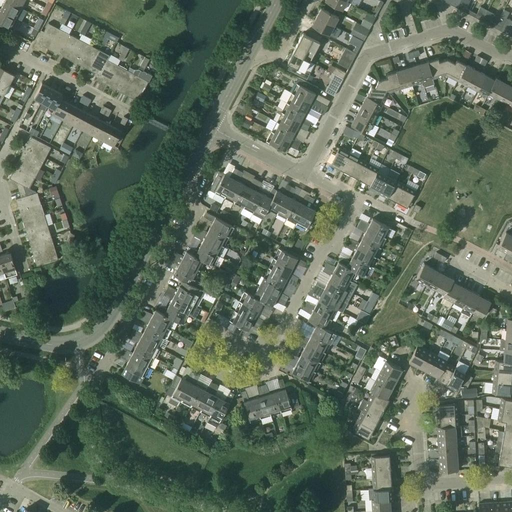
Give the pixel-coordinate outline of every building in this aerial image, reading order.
[(7,0),(5,0),(1,9),(15,17),(15,16),(22,20),(27,11),(20,7),(7,0)] [(347,1),(347,0),(325,0),(325,1),(342,10),(347,1)] [(469,1),(468,0),(460,0),(457,8),(469,14),(471,11),(466,8),(469,1)] [(41,13),(46,15),(49,9),(45,7),(37,3),(35,7),(42,11),(41,13)] [(480,6),(477,14),(471,11),(469,14),(482,21),(487,10),(480,6)] [(321,8),(315,19),(324,23),(326,19),(335,24),(338,17),(321,8)] [(15,17),(1,9),(0,10),(0,22),(9,28),(15,17)] [(490,21),(494,14),(487,10),(482,21),(494,27),(496,24),(490,21)] [(34,27),(38,29),(42,23),(44,19),(39,17),(34,27)] [(365,18),(362,24),(370,28),(372,22),(365,18)] [(500,30),(506,34),(511,23),(511,20),(506,18),(502,27),(496,24),(494,27),(500,30)] [(315,19),(312,25),(329,35),(336,38),(341,30),(334,26),(335,24),(326,19),(324,23),(315,19)] [(49,48),(59,28),(48,23),(38,43),(49,48)] [(59,28),(49,48),(59,54),(69,34),(72,28),(64,24),(62,23),(59,28)] [(352,35),(363,40),(368,30),(358,24),(352,35)] [(298,42),(314,51),(323,35),(311,30),(309,35),(303,33),(298,42)] [(59,54),(69,59),(79,39),(69,34),(59,54)] [(352,35),(349,42),(356,45),(353,51),(356,53),(363,41),(352,35)] [(69,59),(79,64),(89,44),(79,39),(69,59)] [(314,51),(298,42),(293,52),(309,61),(314,51)] [(99,50),(89,44),(79,64),(89,69),(99,50)] [(89,69),(99,75),(107,59),(108,59),(110,55),(99,50),(89,69)] [(339,63),(349,68),(355,54),(346,50),(339,63)] [(293,52),(288,62),(293,65),(290,70),(307,79),(310,73),(309,73),(314,63),(309,61),(293,52)] [(433,79),(446,75),(447,58),(439,61),(438,58),(427,61),(433,79)] [(446,75),(458,81),(467,64),(456,59),(455,62),(447,58),(446,75)] [(97,79),(107,85),(114,73),(118,65),(108,59),(107,59),(99,75),(97,79)] [(434,83),(433,79),(427,61),(417,64),(422,82),(424,87),(434,83)] [(412,85),(422,82),(417,64),(407,67),(412,85)] [(458,81),(467,86),(476,69),(467,64),(458,81)] [(128,70),(118,65),(114,73),(107,85),(117,90),(128,70)] [(0,66),(0,80),(9,85),(15,74),(0,66)] [(343,78),(346,73),(335,67),(332,72),(343,78)] [(407,67),(396,71),(402,88),(412,85),(407,67)] [(128,70),(117,90),(127,95),(138,75),(141,70),(139,69),(139,68),(135,69),(133,73),(128,70)] [(467,86),(477,91),(486,74),(476,69),(467,86)] [(138,75),(127,95),(138,101),(148,81),(149,81),(152,75),(143,70),(143,71),(141,70),(138,75)] [(387,77),(379,80),(389,92),(402,88),(396,71),(386,74),(387,77)] [(340,84),(343,78),(332,72),(329,78),(340,84)] [(495,79),(486,74),(477,91),(487,96),(488,94),(495,79)] [(488,94),(497,99),(506,82),(496,77),(495,79),(488,94)] [(0,80),(0,93),(3,95),(9,85),(0,80)] [(389,92),(379,80),(375,87),(371,85),(366,96),(383,104),(389,92)] [(296,82),(291,92),(319,107),(321,103),(313,98),(315,92),(296,82)] [(497,99),(507,104),(511,93),(511,85),(506,82),(497,99)] [(42,83),(34,98),(41,101),(49,86),(42,83)] [(265,83),(261,89),(269,93),(272,87),(265,83)] [(328,85),(325,91),(334,95),(337,90),(328,85)] [(49,86),(41,101),(48,105),(56,90),(49,86)] [(284,89),(279,98),(286,102),(289,103),(305,112),(308,107),(317,111),(319,107),(291,92),(284,89)] [(56,90),(48,105),(55,109),(60,98),(63,94),(56,90)] [(255,98),(263,102),(266,96),(258,92),(255,98)] [(366,96),(361,105),(378,114),(383,104),(366,96)] [(53,112),(52,113),(63,118),(71,104),(60,98),(55,109),(53,112)] [(274,105),(273,107),(277,109),(309,126),(311,122),(303,117),(305,112),(289,103),(285,111),(274,105)] [(63,118),(73,124),(81,109),(71,104),(63,118)] [(373,123),(378,114),(361,105),(356,115),(373,123)] [(91,115),(81,109),(73,124),(83,129),(91,115)] [(277,109),(276,112),(283,115),(279,123),(295,131),(298,126),(307,130),(309,126),(277,109)] [(101,120),(91,115),(83,129),(93,134),(101,120)] [(356,115),(351,125),(367,133),(373,123),(356,115)] [(247,128),(251,120),(245,117),(241,125),(247,128)] [(111,125),(101,120),(93,134),(103,140),(111,125)] [(276,121),(271,131),(299,145),(301,141),(292,136),(295,131),(276,121)] [(121,131),(111,125),(103,140),(114,145),(121,131)] [(297,149),(299,145),(271,131),(266,140),(285,150),(288,145),(297,149)] [(389,138),(386,143),(391,146),(394,141),(396,136),(391,133),(389,138)] [(51,147),(31,136),(25,147),(45,157),(51,147)] [(25,147),(20,157),(40,168),(45,157),(25,147)] [(333,149),(326,162),(331,164),(340,169),(349,153),(339,148),(337,151),(333,149)] [(340,169),(350,174),(359,158),(349,153),(340,169)] [(35,178),(40,168),(20,157),(15,167),(35,178)] [(368,163),(359,158),(350,174),(360,179),(368,163)] [(360,179),(369,184),(370,184),(377,170),(379,168),(368,163),(360,179)] [(29,188),(35,178),(15,167),(9,178),(18,182),(17,185),(19,191),(25,190),(26,195),(36,192),(29,188)] [(222,202),(224,198),(239,170),(234,168),(229,176),(217,170),(207,189),(215,193),(212,198),(222,202)] [(399,177),(402,172),(392,168),(390,173),(399,177)] [(239,170),(224,198),(234,203),(244,184),(238,181),(243,172),(239,170)] [(386,175),(377,170),(370,184),(369,184),(368,186),(378,191),(386,175)] [(378,191),(388,196),(396,180),(386,175),(378,191)] [(244,184),(234,203),(243,208),(258,180),(254,178),(249,186),(244,184)] [(243,208),(253,213),(263,194),(258,191),(262,182),(258,180),(243,208)] [(405,185),(396,180),(388,196),(397,201),(405,185)] [(267,209),(277,214),(291,186),(287,184),(282,192),(277,190),(267,209)] [(405,185),(397,201),(407,207),(410,200),(413,202),(418,192),(415,191),(416,190),(405,185)] [(52,196),(58,193),(56,186),(49,188),(52,196)] [(291,186),(277,214),(279,215),(280,212),(288,216),(296,200),(291,197),(295,188),(291,186)] [(263,194),(253,213),(263,218),(267,209),(277,190),(273,188),(268,196),(263,194)] [(19,210),(41,203),(37,192),(36,192),(26,195),(25,190),(19,191),(21,197),(16,199),(19,210)] [(286,219),(296,224),(310,196),(306,194),(301,202),(296,200),(286,219)] [(314,198),(310,196),(296,224),(305,229),(315,210),(310,207),(314,198)] [(44,214),(41,203),(19,210),(23,221),(44,214)] [(217,212),(220,206),(213,203),(210,208),(217,212)] [(415,204),(412,209),(418,212),(421,206),(415,204)] [(213,222),(210,226),(229,236),(234,226),(206,212),(204,216),(213,222)] [(23,221),(26,232),(48,225),(44,214),(23,221)] [(361,219),(358,223),(386,238),(387,235),(391,238),(395,230),(388,227),(388,226),(372,218),(370,223),(361,219)] [(358,223),(356,227),(365,232),(362,237),(378,246),(382,239),(385,240),(386,238),(358,223)] [(26,232),(30,243),(51,236),(48,225),(26,232)] [(224,246),(229,236),(210,226),(208,231),(198,227),(196,231),(224,246)] [(196,231),(194,235),(203,241),(200,246),(216,254),(220,247),(223,248),(224,246),(196,231)] [(497,248),(507,253),(511,244),(511,235),(506,232),(497,248)] [(30,243),(33,254),(54,247),(51,236),(30,243)] [(350,238),(348,242),(376,257),(377,254),(374,253),(378,246),(362,237),(360,242),(350,238)] [(300,252),(304,245),(297,241),(293,248),(300,252)] [(376,257),(348,242),(346,246),(355,252),(352,256),(371,266),(376,257)] [(214,265),(219,255),(200,246),(198,251),(188,246),(186,250),(205,260),(205,261),(214,265)] [(54,247),(33,254),(36,265),(58,258),(54,247)] [(280,251),(276,259),(292,267),(295,262),(304,266),(306,262),(279,248),(277,250),(280,251)] [(174,251),(172,255),(200,270),(205,261),(205,260),(186,250),(184,255),(174,251)] [(10,252),(0,255),(0,258),(4,271),(6,277),(17,273),(10,252)] [(200,270),(172,255),(170,259),(179,265),(173,275),(182,279),(198,288),(201,283),(195,280),(200,270)] [(340,257),(338,261),(354,270),(366,276),(369,278),(370,276),(367,274),(371,266),(352,256),(350,261),(340,257)] [(270,265),(268,267),(296,281),(298,277),(290,272),(292,267),(276,259),(273,266),(270,265)] [(327,262),(324,266),(356,283),(357,281),(353,279),(353,278),(351,277),(354,270),(338,261),(336,266),(327,262)] [(415,280),(425,285),(434,269),(424,263),(415,280)] [(331,276),(328,280),(347,290),(351,283),(355,285),(356,283),(324,266),(322,270),(331,276)] [(270,271),(266,278),(282,286),(285,281),(294,285),(296,281),(268,267),(267,269),(270,271)] [(425,285),(435,290),(443,274),(434,269),(425,285)] [(224,283),(227,278),(220,274),(218,279),(224,283)] [(453,279),(443,274),(435,290),(444,295),(452,281),(453,279)] [(280,291),(282,286),(263,277),(261,275),(258,283),(260,284),(258,286),(286,301),(288,296),(280,291)] [(168,286),(165,290),(193,304),(197,306),(205,291),(198,288),(182,279),(177,290),(168,286)] [(316,281),(314,285),(342,300),(347,290),(328,280),(326,285),(316,281)] [(456,283),(452,281),(444,295),(443,297),(453,302),(456,297),(462,286),(456,283)] [(314,285),(312,289),(321,295),(318,300),(337,309),(342,312),(347,303),(342,300),(314,285)] [(284,305),(286,301),(258,286),(254,295),(253,296),(272,305),(275,301),(284,305)] [(471,291),(462,286),(456,297),(453,302),(456,304),(463,307),(471,291)] [(172,299),(169,304),(188,314),(193,304),(165,290),(163,294),(172,299)] [(270,310),(272,305),(253,296),(254,295),(245,291),(239,300),(258,310),(261,305),(270,310)] [(463,307),(460,312),(470,317),(472,312),(481,296),(471,291),(463,307)] [(472,312),(482,317),(491,301),(481,296),(472,312)] [(239,300),(234,310),(262,325),(264,321),(256,315),(258,310),(239,300)] [(332,319),(337,309),(318,300),(316,305),(306,300),(304,304),(332,319)] [(215,308),(220,311),(223,304),(218,302),(215,308)] [(183,324),(188,314),(169,304),(167,309),(158,305),(155,309),(174,319),(183,324)] [(311,314),(308,319),(327,329),(327,328),(332,319),(304,304),(302,309),(311,314)] [(144,310),(142,314),(169,328),(174,319),(155,309),(153,314),(144,310)] [(364,323),(365,323),(370,314),(369,313),(362,309),(357,319),(364,323)] [(222,316),(218,323),(238,333),(241,329),(242,330),(246,332),(247,330),(247,329),(248,330),(251,325),(260,329),(262,325),(234,310),(229,320),(222,316)] [(164,338),(169,328),(142,314),(139,318),(148,323),(145,328),(164,338)] [(445,328),(450,330),(453,325),(454,323),(445,318),(441,325),(445,328)] [(328,341),(331,343),(336,333),(327,328),(327,329),(308,319),(306,323),(315,328),(312,333),(328,341)] [(355,331),(359,333),(364,323),(358,320),(353,330),(355,331)] [(168,340),(164,338),(145,328),(143,333),(134,329),(132,333),(159,347),(160,346),(164,348),(168,340)] [(158,350),(159,347),(132,333),(129,337),(138,342),(135,347),(154,357),(156,358),(160,351),(158,350)] [(300,334),(298,338),(326,352),(327,350),(324,348),(328,341),(312,333),(309,338),(300,334)] [(298,338),(296,342),(305,347),(302,352),(318,360),(322,353),(325,355),(326,352),(298,338)] [(184,347),(189,350),(193,341),(188,339),(184,347)] [(501,339),(500,350),(504,350),(511,350),(511,339),(505,339),(501,339)] [(419,367),(427,350),(417,345),(409,361),(419,367)] [(124,348),(121,352),(149,366),(154,357),(135,347),(133,352),(124,348)] [(419,367),(428,372),(437,355),(427,350),(419,367)] [(437,355),(428,372),(437,376),(438,377),(445,362),(446,363),(447,361),(450,355),(440,350),(437,355)] [(511,350),(504,350),(503,360),(503,361),(511,361),(511,350)] [(121,352),(119,356),(128,361),(125,366),(121,373),(132,379),(140,383),(144,376),(149,366),(121,352)] [(290,353),(288,357),(316,371),(317,369),(314,368),(318,360),(302,352),(299,357),(290,353)] [(373,367),(380,370),(397,379),(402,369),(386,361),(386,359),(379,355),(373,367)] [(183,360),(177,357),(172,366),(178,369),(183,360)] [(311,381),(316,371),(288,357),(286,361),(294,366),(292,371),(311,381)] [(495,361),(494,371),(511,372),(511,361),(503,361),(503,360),(495,359),(495,361)] [(436,378),(446,384),(455,368),(446,363),(445,362),(438,377),(437,376),(436,378)] [(465,373),(455,368),(446,384),(456,389),(465,373)] [(380,370),(375,380),(392,388),(397,379),(380,370)] [(171,396),(181,401),(196,373),(191,371),(186,380),(176,374),(166,393),(171,396)] [(493,381),(511,383),(511,376),(511,372),(494,371),(493,381)] [(200,375),(196,373),(181,401),(191,406),(200,387),(196,385),(200,375)] [(280,390),(275,391),(280,409),(288,406),(289,409),(292,408),(299,406),(295,393),(288,395),(284,384),(283,378),(278,380),(280,390)] [(370,390),(372,391),(373,391),(387,398),(387,397),(392,388),(375,380),(370,390)] [(205,390),(200,387),(191,406),(200,411),(215,383),(211,381),(205,390)] [(485,381),(484,391),(492,392),(492,393),(510,394),(511,383),(493,381),(493,382),(485,381)] [(200,411),(210,416),(220,397),(215,395),(219,385),(215,383),(200,411)] [(266,384),(262,385),(271,415),(273,414),(273,411),(280,409),(275,391),(270,393),(266,384)] [(260,396),(254,398),(261,418),(271,415),(262,385),(257,386),(260,396)] [(476,395),(476,388),(466,389),(466,387),(461,387),(462,397),(476,395)] [(250,421),(261,418),(254,398),(249,399),(245,390),(241,391),(242,397),(237,399),(238,404),(244,402),(250,421)] [(338,402),(343,393),(338,390),(333,400),(338,402)] [(357,395),(353,392),(348,390),(345,395),(355,400),(357,395)] [(225,400),(220,397),(210,416),(207,421),(217,427),(234,393),(230,391),(225,400)] [(389,399),(387,397),(387,398),(373,391),(372,391),(367,400),(384,409),(389,399)] [(511,398),(501,397),(499,408),(511,410),(511,398)] [(358,407),(362,410),(379,418),(384,409),(367,400),(363,398),(358,407)] [(439,404),(440,416),(458,414),(457,403),(439,404)] [(511,421),(511,410),(499,408),(497,419),(506,421),(506,420),(511,421)] [(362,410),(357,419),(374,428),(379,418),(362,410)] [(455,425),(455,426),(459,426),(458,414),(440,416),(440,426),(455,425)] [(374,428),(357,419),(352,429),(368,438),(374,428)] [(437,426),(438,437),(456,436),(462,436),(461,426),(459,426),(456,426),(455,426),(455,425),(440,426),(437,426)] [(497,440),(511,443),(511,432),(504,431),(499,430),(497,440)] [(457,447),(456,436),(438,437),(438,448),(457,447)] [(500,452),(511,453),(511,443),(497,440),(495,451),(500,452)] [(438,448),(439,459),(457,458),(457,447),(438,448)] [(498,462),(498,463),(511,465),(511,453),(500,452),(498,462)] [(371,456),(372,467),(390,466),(389,454),(371,456)] [(457,458),(439,459),(440,470),(458,469),(457,458)] [(391,477),(390,466),(372,467),(372,478),(391,477)] [(372,478),(373,489),(392,487),(391,477),(372,478)] [(368,489),(360,489),(361,500),(369,499),(371,499),(374,499),(390,498),(390,499),(392,499),(392,487),(373,489),(368,489)] [(371,499),(372,510),(391,509),(390,499),(390,498),(374,499),(371,499)] [(501,511),(501,501),(490,502),(490,511),(501,511)] [(511,511),(511,505),(511,501),(501,501),(501,511),(511,511)] [(479,511),(490,511),(490,502),(479,503),(479,511)]
